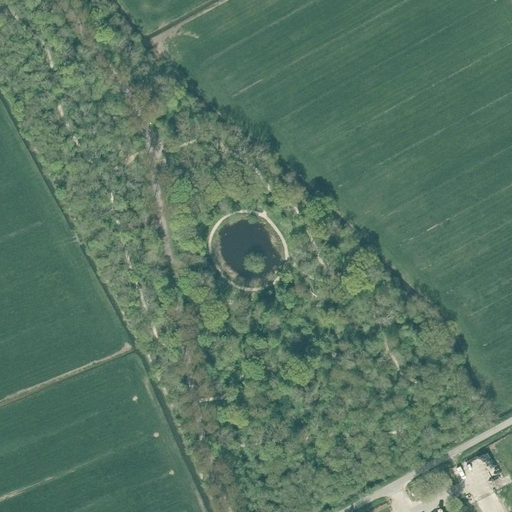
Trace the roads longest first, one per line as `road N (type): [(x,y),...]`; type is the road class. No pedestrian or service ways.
road 1 (unclassified): [(227,511),(193,402),(141,121),(60,0)]
road 2 (unclassified): [(344,511),(511,421)]
